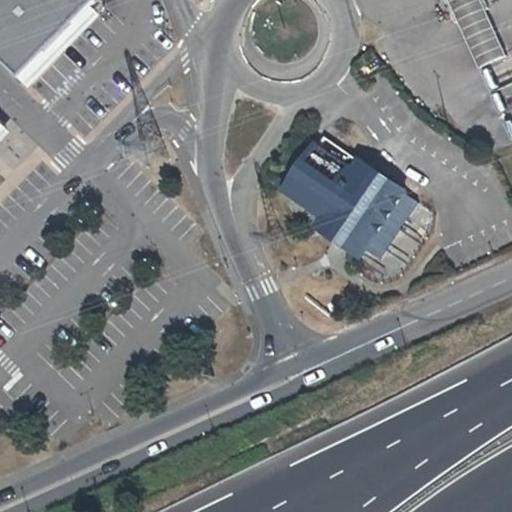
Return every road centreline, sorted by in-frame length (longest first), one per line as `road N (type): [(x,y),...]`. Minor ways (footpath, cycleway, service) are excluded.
road 1 (residential): [(182,0),(225,60),(210,167),(301,373)]
road 2 (unclassified): [(301,373),(0,500)]
road 3 (unclassified): [(24,511),(271,397),(301,373)]
road 4 (motorway): [(511,387),(294,511)]
road 5 (unclassified): [(511,277),(301,373)]
road 6 (residential): [(240,0),(231,31),(243,62),(288,83),(331,58),(340,25),(332,0)]
